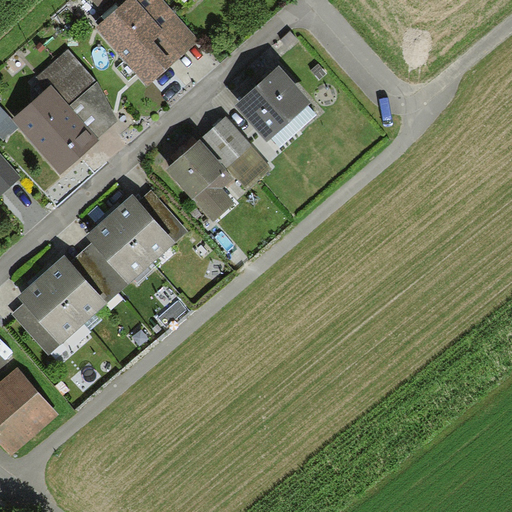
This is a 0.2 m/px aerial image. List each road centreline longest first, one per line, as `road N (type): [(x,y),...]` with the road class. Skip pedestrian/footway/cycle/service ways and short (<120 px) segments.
road 1 (track): [(11,490),(46,445),(392,153),(410,128),(412,100)]
road 2 (residential): [(302,0),(0,273)]
road 3 (track): [(412,100),(375,76),(309,0)]
road 4 (track): [(511,22),(412,100)]
